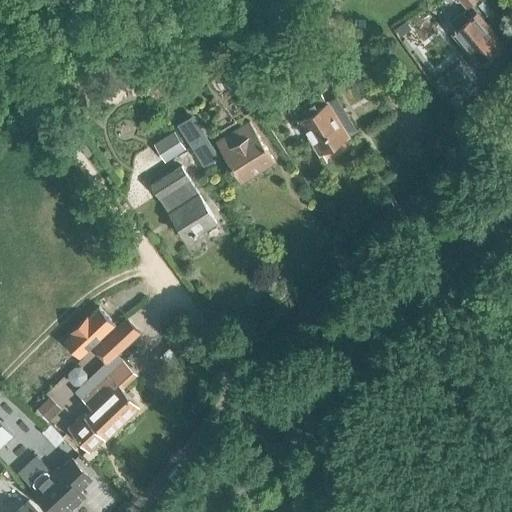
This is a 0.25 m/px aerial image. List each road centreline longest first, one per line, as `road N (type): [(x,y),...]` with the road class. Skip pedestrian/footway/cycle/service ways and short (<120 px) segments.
road 1 (tertiary): [(137,511),(340,282),(511,109)]
road 2 (track): [(242,391),(41,87),(46,49),(130,0)]
road 3 (unknown): [(209,511),(511,174)]
